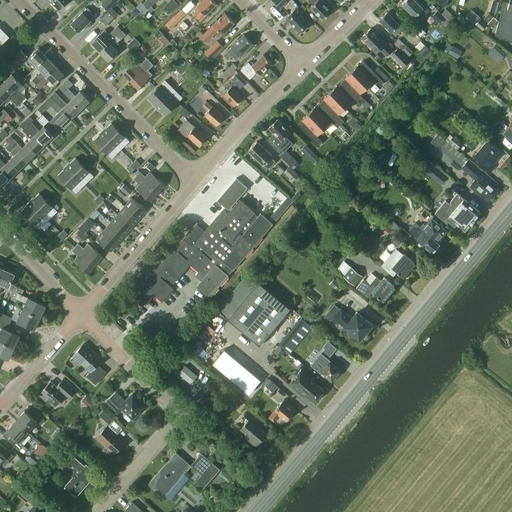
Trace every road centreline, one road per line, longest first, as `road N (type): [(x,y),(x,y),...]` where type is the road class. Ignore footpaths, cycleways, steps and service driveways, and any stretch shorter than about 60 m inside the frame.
road 1 (primary): [(254,511),(511,206)]
road 2 (residential): [(96,511),(173,414),(80,314)]
road 3 (residential): [(195,178),(16,0)]
road 4 (residential): [(80,314),(195,178)]
road 5 (residential): [(195,178),(302,64)]
road 6 (residential): [(0,405),(80,314)]
